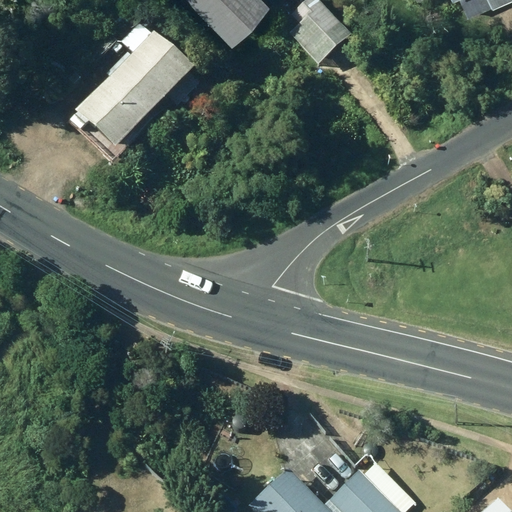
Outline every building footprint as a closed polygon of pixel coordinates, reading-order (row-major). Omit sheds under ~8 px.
[(198,0),(223,22),(243,0),(198,0)] [(288,31),(317,62),(349,31),(320,0),(305,0),(291,13),(299,21),(288,31)] [(466,0),(470,8),(489,0),(466,0)] [(115,157),(192,74),(153,37),(76,120),(115,157)] [(212,463),(196,451),(187,463),(202,475),(212,463)] [(247,504),(254,511),(331,511),(287,465),(247,504)] [(328,499),(340,511),(399,511),(358,469),(328,499)] [(506,511),(492,497),(475,511),(506,511)]
